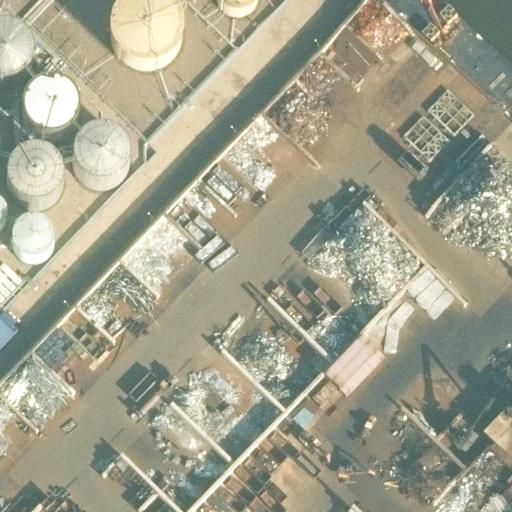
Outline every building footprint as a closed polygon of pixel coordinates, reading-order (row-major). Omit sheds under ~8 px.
[(257,0),(214,0),(215,1),(217,8),(221,14),(226,17),(231,19),(237,20),(245,18),(251,15),(255,10),(258,4),(257,0)] [(130,4),(121,10),(113,21),(109,30),(109,43),(112,52),(117,60),(123,67),(131,71),(141,74),(150,74),(160,71),(166,68),(172,64),(177,57),(180,49),(182,42),(182,35),(181,27),(178,20),(171,11),(162,4),(152,1),(140,1),(130,4)] [(0,88),(4,89),(10,89),(20,85),(25,81),(29,75),(32,68),(33,59),(31,52),(28,45),(24,40),(17,35),(9,33),(0,32),(0,88)] [(25,131),(28,135),(31,139),(36,142),(41,144),(47,145),(53,145),(59,144),(64,142),(68,139),(72,135),(75,130),(77,125),(78,119),(78,113),(77,108),(75,103),(72,98),(68,95),(63,92),(58,89),(52,88),(46,88),(41,90),(36,92),(32,95),(28,98),(25,103),(22,108),(21,114),(21,120),(23,126),(25,131)] [(76,178),(79,182),(82,186),(87,189),(92,191),(98,192),(104,192),(109,191),(114,189),(119,186),(122,182),(126,177),(128,172),(129,166),(129,160),(128,155),(125,150),(122,145),(119,142),(114,139),(109,136),(103,135),(97,135),(91,137),(86,139),(82,142),(78,146),(75,150),(73,155),(72,161),(72,167),(73,173),(76,178)] [(18,207),(22,210),(27,212),(33,212),(39,212),(44,211),(50,208),(54,205),(58,200),(61,196),(62,191),(63,186),(63,180),(61,174),(59,169),(55,164),(51,160),(47,158),(42,156),(36,155),(30,155),(25,157),(19,159),(15,163),(11,167),(8,172),(7,177),(6,182),(6,188),(7,194),(10,199),(14,204),(18,207)] [(12,243),(12,247),(12,251),(14,255),(16,258),(19,261),(22,264),(26,266),(30,266),(34,266),(38,266),(42,264),(45,262),(48,259),(51,255),(53,252),(53,248),(53,244),(53,240),(51,236),(49,233),(46,229),(42,227),(39,225),(35,225),(31,225),(27,225),(23,227),(20,229),(16,232),(14,235),(12,239),(12,243)] [(511,511),(511,359),(500,348),(486,363),(417,296),(240,480),(272,511),(511,511)] [(0,350),(13,337),(0,324),(0,350)]
